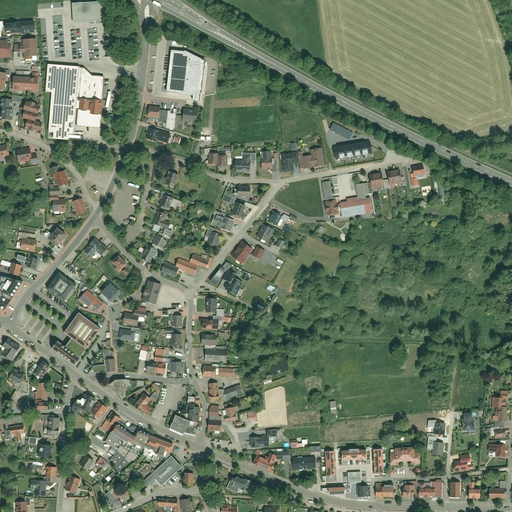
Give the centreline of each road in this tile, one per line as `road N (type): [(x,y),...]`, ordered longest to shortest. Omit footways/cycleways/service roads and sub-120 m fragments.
road 1 (primary): [(175,8),(324,91),(511,180)]
road 2 (tertiary): [(199,447),(316,497),(371,506)]
road 3 (tertiary): [(97,214),(3,322)]
road 4 (residential): [(155,152),(214,176),(281,183)]
road 5 (residential): [(189,296),(268,199)]
road 6 (residential): [(281,183),(399,160)]
